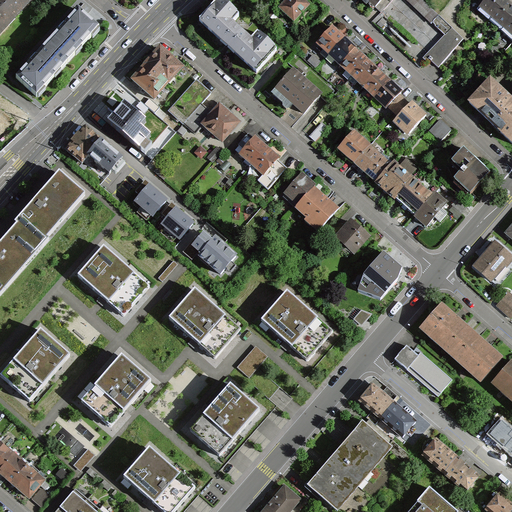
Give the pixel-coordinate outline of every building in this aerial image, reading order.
[(0,0),(0,38),(35,0),(0,0)] [(233,15),(216,0),(212,0),(192,22),(249,72),(271,49),(252,33),(246,40),(227,22),(233,15)] [(308,6),(301,0),(283,0),(276,9),(292,24),(308,6)] [(365,0),(375,10),(385,0),(365,0)] [(420,0),(394,0),(386,9),(429,50),(444,35),(433,24),(432,21),(438,16),(420,0)] [(511,4),(507,0),(484,0),(476,9),(511,40),(511,4)] [(17,76),(41,98),(104,30),(81,8),(17,76)] [(429,50),(422,58),(426,62),(428,59),(437,67),(463,40),(438,16),(432,21),(433,24),(444,35),(429,50)] [(326,56),(343,39),(330,26),(313,44),(326,56)] [(389,82),(343,39),(326,56),(372,100),(389,82)] [(186,68),(161,46),(131,81),(156,102),(186,68)] [(320,96),(290,69),(272,90),(301,117),(320,96)] [(487,79),(464,103),(511,147),(511,145),(511,101),(511,102),(487,79)] [(212,93),(197,80),(170,112),(196,135),(204,126),(202,125),(212,113),(202,104),(212,93)] [(387,108),(399,95),(401,93),(389,82),(372,100),(384,111),(387,108)] [(140,108),(118,90),(101,110),(122,128),(140,108)] [(409,104),(399,95),(387,108),(397,117),(409,104)] [(425,116),(410,102),(409,104),(397,117),(391,123),(406,137),(425,116)] [(243,124),(220,104),(212,113),(202,125),(204,126),(224,145),(243,124)] [(118,154),(86,126),(65,150),(83,165),(86,161),(101,174),(118,154)] [(369,146),(352,131),(335,150),(352,165),(369,146)] [(281,159),(257,137),(240,155),(264,177),(279,161),(281,159)] [(389,164),(369,146),(352,165),(373,183),(389,164)] [(487,174),(461,150),(449,163),(458,172),(450,181),(466,196),(487,174)] [(289,169),(279,161),(264,177),(259,182),(269,191),(289,169)] [(412,179),(392,161),(373,183),(393,201),(395,200),(412,179)] [(318,186),(303,173),(284,194),(298,207),(316,187),(318,186)] [(0,299),(50,242),(49,240),(86,197),(60,174),(15,225),(16,227),(0,245),(0,299)] [(412,179),(395,200),(413,215),(431,195),(412,179)] [(342,210),(316,187),(298,207),(296,209),(308,220),(306,222),(320,234),(342,210)] [(190,212),(161,189),(146,207),(174,231),(190,212)] [(413,215),(411,217),(425,229),(446,204),(433,192),(431,195),(413,215)] [(373,239),(352,220),(336,239),(356,257),(373,239)] [(511,223),(503,234),(511,241),(511,223)] [(511,263),(511,258),(493,242),(470,268),(490,285),(504,269),(506,270),(511,263)] [(151,288),(105,248),(78,278),(125,319),(151,288)] [(403,268),(388,255),(380,264),(382,265),(369,280),(388,297),(411,270),(406,266),(403,268)] [(242,331),(196,291),(170,320),(216,361),(242,331)] [(333,333),(287,292),(261,322),(307,362),(333,333)] [(511,317),(511,294),(509,292),(496,306),(511,319),(511,317)] [(503,356),(441,301),(418,327),(480,381),(503,356)] [(72,352),(42,325),(1,371),(31,398),(72,352)] [(417,358),(405,347),(393,360),(405,371),(406,371),(417,358)] [(417,358),(406,371),(437,398),(451,382),(420,355),(417,358)] [(152,383),(121,356),(82,401),(113,428),(152,383)] [(511,357),(490,383),(511,401),(511,357)] [(262,413),(230,385),(189,431),(221,459),(262,413)] [(413,426),(368,388),(356,402),(401,440),(413,426)] [(337,511),(390,451),(358,424),(303,488),(331,511),(337,511)] [(47,482),(0,441),(0,476),(29,502),(47,482)] [(476,480),(432,442),(419,456),(464,494),(476,480)] [(177,511),(197,490),(149,449),(123,478),(161,511),(177,511)] [(290,511),(300,501),(282,486),(259,511),(290,511)] [(100,511),(75,490),(56,511),(100,511)] [(451,511),(427,491),(408,511),(451,511)] [(511,511),(494,497),(482,511),(511,511)]
